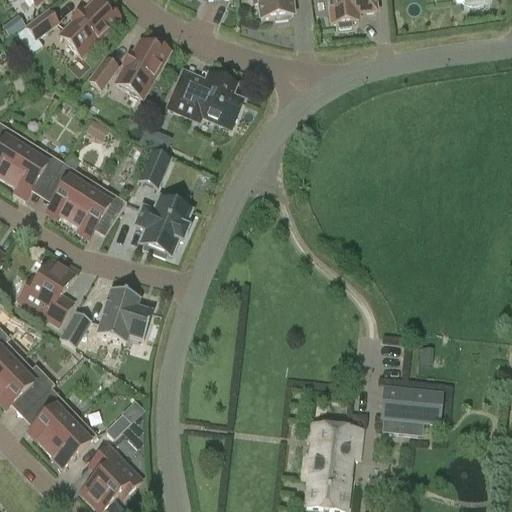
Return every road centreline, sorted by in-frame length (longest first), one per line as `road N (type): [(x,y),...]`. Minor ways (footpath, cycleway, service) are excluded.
road 1 (residential): [(181,511),(172,391),(194,291)]
road 2 (residential): [(194,291),(269,143),(307,101)]
road 3 (residential): [(307,101),(370,68),(511,50)]
road 4 (residential): [(194,291),(68,256),(0,216)]
road 5 (residential): [(307,101),(277,71),(167,27),(131,0)]
